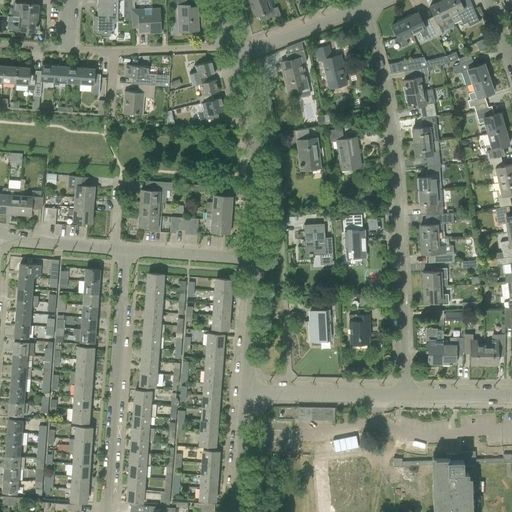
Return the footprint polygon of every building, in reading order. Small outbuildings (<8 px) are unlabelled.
[(117,0),(97,0),(97,20),(93,20),(93,32),(96,35),(100,35),(100,37),(109,37),(110,35),(111,35),(112,34),(114,32),(114,25),(117,21),(117,0)] [(185,0),(168,0),(169,7),(177,7),(178,32),(198,31),(197,7),(186,7),(185,0)] [(247,0),(254,17),(258,16),(260,22),(280,15),(277,7),(271,9),(267,0),(247,0)] [(453,22),(442,0),(429,7),(435,19),(429,22),(435,35),(436,37),(442,34),(439,28),(453,22)] [(458,0),(442,0),(453,22),(453,23),(461,20),(463,24),(467,22),(468,26),(479,22),(478,20),(477,20),(468,0),(464,0),(459,3),(458,0)] [(14,3),(13,16),(19,17),(37,18),(38,5),(14,3)] [(161,33),(160,23),(160,8),(151,9),(152,15),(144,15),(144,10),(131,10),(132,28),(138,27),(138,32),(153,31),(153,33),(161,33)] [(417,13),(404,19),(412,35),(419,31),(422,38),(428,35),(429,38),(435,35),(429,22),(423,25),(417,13)] [(19,17),(8,16),(7,23),(12,24),(12,30),(36,32),(37,18),(19,17)] [(412,35),(404,19),(391,26),(402,47),(408,44),(405,38),(412,35)] [(476,43),(466,47),(465,48),(468,55),(479,51),(476,43)] [(329,88),(336,87),(345,85),(343,75),(344,75),(340,55),(331,57),(328,46),(315,49),(318,62),(323,61),(329,88)] [(285,55),(287,61),(281,63),(288,92),(297,90),(299,97),(309,95),(307,87),(306,87),(301,63),(305,62),(306,62),(303,50),(285,54),(285,55)] [(400,64),(401,72),(403,71),(411,70),(414,69),(418,69),(427,67),(428,67),(424,60),(400,64)] [(199,84),(206,82),(205,76),(214,74),(211,61),(195,66),(196,72),(189,74),(192,86),(199,84)] [(471,68),(469,61),(452,67),(455,74),(460,72),(465,86),(471,84),(488,78),(483,64),(471,68)] [(35,74),(34,90),(32,110),(38,110),(40,96),(41,80),(54,81),(55,66),(42,65),(41,72),(35,71),(35,74)] [(126,65),(125,77),(131,77),(141,78),(140,84),(155,85),(169,86),(169,76),(147,74),(148,66),(126,65)] [(3,66),(2,82),(15,82),(16,67),(3,66)] [(55,66),(54,81),(67,82),(68,67),(55,66)] [(16,67),(15,82),(15,86),(27,87),(27,90),(34,90),(35,74),(29,74),(29,68),(16,67)] [(68,67),(67,82),(80,83),(81,68),(68,67)] [(415,78),(413,78),(403,80),(406,94),(422,91),(421,84),(428,83),(427,77),(428,76),(427,67),(418,69),(414,69),(415,78)] [(94,69),(81,68),(80,83),(93,84),(92,88),(93,90),(95,92),(97,93),(98,93),(98,94),(99,94),(100,75),(94,74),(94,69)] [(488,78),(471,84),(474,92),(468,94),(470,100),(467,101),(469,108),(483,103),(481,96),(493,92),(488,78)] [(206,82),(199,84),(202,95),(198,96),(200,103),(211,100),(209,94),(219,92),(216,79),(206,82)] [(171,83),(174,90),(182,87),(179,80),(171,83)] [(154,98),(155,85),(140,84),(131,83),(131,84),(139,85),(139,92),(125,91),(125,98),(124,98),(123,105),(124,105),(124,112),(135,113),(135,114),(142,115),(144,97),(154,98)] [(428,90),(422,91),(406,94),(408,108),(421,106),(423,117),(421,117),(421,118),(434,116),(436,116),(435,112),(431,89),(428,90)] [(211,100),(200,103),(195,105),(197,113),(198,117),(200,126),(220,127),(217,126),(214,113),(224,111),(221,98),(211,100)] [(478,124),(484,122),(487,133),(504,129),(499,113),(493,115),(491,107),(475,111),(478,124)] [(332,122),(330,114),(322,115),(324,123),(332,122)] [(434,116),(421,118),(422,125),(425,124),(425,127),(412,129),(413,143),(430,141),(437,140),(434,116)] [(336,140),(340,170),(360,167),(357,149),(355,149),(354,139),(356,139),(356,137),(341,140),(339,129),(341,129),(341,128),(328,130),(330,141),(336,140)] [(316,138),(309,139),(307,129),(295,131),(296,141),(300,171),(320,168),(316,138)] [(488,157),(488,159),(500,156),(504,155),(502,146),(508,145),(504,129),(487,133),(491,145),(485,147),(488,157)] [(431,150),(430,141),(413,143),(415,157),(425,156),(426,166),(439,165),(440,165),(438,150),(431,150)] [(488,159),(492,176),(496,175),(497,183),(511,179),(511,163),(502,166),(500,156),(488,159)] [(439,165),(426,166),(427,173),(424,173),(425,177),(417,178),(418,191),(441,190),(441,182),(440,182),(439,165)] [(56,185),(57,175),(46,174),(45,184),(56,185)] [(94,187),(87,186),(88,177),(69,176),(68,188),(75,189),(74,197),(93,198),(94,187)] [(8,187),(19,188),(20,180),(9,179),(8,187)] [(511,179),(497,183),(499,190),(495,191),(499,208),(508,206),(511,206),(509,195),(511,194),(511,179)] [(141,190),(140,202),(159,203),(166,204),(167,191),(171,191),(172,185),(148,183),(148,190),(141,190)] [(0,193),(0,213),(6,214),(8,194),(8,187),(3,187),(2,188),(2,194),(0,193)] [(8,187),(8,194),(6,214),(18,215),(20,193),(20,188),(8,187)] [(441,190),(418,191),(418,204),(425,204),(426,215),(428,215),(443,214),(442,202),(441,190)] [(20,193),(18,215),(30,215),(31,209),(42,209),(43,197),(32,196),(23,195),(24,193),(20,193)] [(207,202),(206,207),(231,209),(232,197),(213,195),(213,196),(213,203),(207,202)] [(93,198),(74,197),(72,197),(71,201),(74,201),(74,209),(92,210),(93,198)] [(159,203),(140,202),(139,214),(160,216),(161,212),(158,212),(159,203)] [(508,206),(499,208),(494,209),(497,225),(506,223),(507,232),(511,231),(511,215),(510,216),(508,206)] [(231,209),(206,207),(206,213),(212,213),(211,219),(230,221),(231,209)] [(92,210),(74,209),(71,209),(71,213),(73,214),(72,222),(91,223),(92,210)] [(443,214),(428,215),(429,225),(420,225),(420,240),(437,239),(444,238),(445,236),(445,233),(443,231),(443,223),(453,223),(453,213),(443,214)] [(160,216),(139,214),(138,227),(149,228),(149,232),(160,233),(161,216),(160,216)] [(230,221),(211,219),(205,219),(205,224),(210,225),(210,232),(229,233),(230,221)] [(324,224),(304,225),(305,256),(308,256),(309,256),(312,256),(331,255),(331,238),(324,238),(324,224)] [(364,230),(354,231),(351,231),(351,229),(344,229),(345,252),(352,252),(352,259),(365,258),(364,230)] [(500,242),(502,252),(495,253),(495,259),(511,256),(511,231),(507,232),(508,240),(500,242)] [(437,239),(420,240),(421,254),(430,253),(431,263),(441,262),(445,262),(454,262),(453,252),(445,252),(444,246),(437,246),(437,239)] [(511,256),(495,259),(496,266),(511,264),(511,271),(511,273),(505,274),(506,283),(511,282),(511,256)] [(496,266),(495,259),(488,260),(489,267),(496,266)] [(20,264),(19,276),(32,277),(32,278),(39,278),(40,266),(20,264)] [(436,271),(422,272),(423,287),(441,287),(447,286),(446,268),(436,269),(436,271)] [(86,269),(85,281),(98,282),(99,270),(86,269)] [(50,279),(57,279),(58,271),(50,271),(50,279)] [(147,274),(147,286),(162,287),(163,275),(147,274)] [(19,276),(18,288),(32,289),(32,278),(32,277),(19,276)] [(57,279),(50,279),(49,286),(57,287),(57,279)] [(215,279),(215,289),(214,291),(230,292),(231,280),(215,279)] [(85,281),(84,293),(97,294),(98,282),(85,281)] [(147,286),(146,299),(161,300),(162,287),(147,286)] [(441,287),(423,287),(424,303),(434,302),(437,302),(437,305),(448,304),(447,294),(441,294),(441,287)] [(18,288),(17,301),(38,302),(38,297),(31,296),(32,289),(18,288)] [(230,292),(214,291),(213,304),(229,305),(230,292)] [(97,294),(84,293),(83,306),(97,307),(97,294)] [(58,295),(58,304),(65,304),(66,296),(58,295)] [(146,299),(145,311),(160,312),(161,300),(146,299)] [(38,302),(17,301),(16,313),(30,314),(30,307),(37,308),(38,302)] [(65,304),(58,304),(57,312),(64,312),(65,304)] [(229,305),(213,304),(213,316),(228,317),(229,305)] [(97,307),(83,306),(82,318),(96,319),(97,307)] [(328,310),(319,311),(309,311),(310,327),(309,327),(309,339),(329,338),(328,310)] [(145,311),(144,323),(159,325),(160,312),(145,311)] [(461,311),(445,311),(445,320),(461,320),(461,311)] [(30,314),(16,313),(15,325),(29,326),(30,314)] [(368,314),(358,315),(348,315),(350,345),(368,344),(367,322),(369,322),(368,314)] [(228,317),(213,316),(212,329),(227,330),(228,317)] [(96,319),(82,318),(81,330),(95,331),(96,319)] [(56,319),(56,328),(63,328),(64,320),(56,319)] [(144,323),(143,336),(159,337),(159,325),(144,323)] [(29,326),(15,325),(14,337),(28,338),(29,326)] [(63,328),(56,328),(55,336),(62,337),(63,328)] [(95,331),(81,330),(73,329),(73,334),(75,335),(75,342),(94,343),(95,331)] [(433,340),(428,339),(427,363),(442,363),(442,344),(443,331),(436,331),(436,329),(433,329),(433,340)] [(207,333),(206,346),(222,347),(223,335),(207,333)] [(472,334),(463,334),(463,354),(463,351),(470,351),(470,364),(484,364),(483,345),(476,345),(476,340),(472,340),(472,334)] [(491,345),(483,345),(484,364),(497,364),(497,352),(504,352),(504,356),(504,335),(500,335),(491,335),(491,345)] [(159,337),(143,336),(142,348),(158,349),(159,337)] [(442,363),(456,363),(456,352),(462,352),(462,356),(463,356),(463,354),(463,338),(456,338),(456,339),(450,338),(449,345),(442,344),(442,363)] [(14,342),(13,354),(32,355),(33,343),(14,342)] [(206,346),(206,358),(221,359),(222,347),(206,346)] [(93,348),(83,347),(78,347),(77,359),(92,361),(93,348)] [(142,348),(141,361),(157,362),(158,349),(142,348)] [(13,354),(12,366),(26,367),(31,368),(32,355),(13,354)] [(206,358),(205,371),(220,372),(221,359),(206,358)] [(77,359),(76,372),(92,373),(92,361),(77,359)] [(157,362),(141,361),(140,373),(156,374),(157,362)] [(26,367),(12,366),(11,378),(25,379),(26,367)] [(220,372),(205,371),(204,383),(219,384),(220,372)] [(92,373),(76,372),(75,384),(91,385),(92,373)] [(156,374),(140,373),(139,386),(155,387),(156,374)] [(11,378),(10,390),(24,391),(29,392),(30,380),(25,379),(11,378)] [(204,383),(203,395),(218,397),(219,384),(204,383)] [(75,384),(74,397),(90,398),(91,385),(75,384)] [(24,391),(10,390),(9,403),(23,404),(23,403),(24,391)] [(135,390),(134,402),(149,404),(150,391),(135,390)] [(218,397),(203,395),(202,408),(217,409),(218,397)] [(74,397),(73,409),(89,410),(90,398),(74,397)] [(149,404),(134,402),(133,415),(148,416),(149,404)] [(23,404),(9,403),(8,415),(22,416),(22,415),(26,415),(27,403),(23,403),(23,404)] [(202,408),(201,420),(217,421),(217,409),(202,408)] [(334,408),(322,408),(322,420),(334,421),(334,408)] [(89,410),(73,409),(72,422),(88,423),(89,410)] [(133,415),(132,427),(147,428),(148,416),(133,415)] [(8,420),(7,432),(21,433),(22,421),(8,420)] [(217,421),(201,420),(200,433),(216,434),(217,421)] [(91,428),(81,427),(76,427),(75,439),(90,440),(91,428)] [(132,427),(131,440),(147,441),(147,428),(132,427)] [(7,432),(6,444),(20,445),(21,433),(7,432)] [(216,434),(200,433),(199,445),(215,446),(216,434)] [(75,439),(74,452),(89,453),(90,440),(75,439)] [(131,440),(130,452),(146,453),(147,441),(131,440)] [(368,511),(370,467),(364,466),(365,443),(354,443),(354,447),(304,445),(304,458),(312,458),(311,475),(332,476),(331,509),(334,509),(333,511),(368,511)] [(20,445),(6,444),(5,456),(19,457),(20,445)] [(203,450),(202,463),(217,464),(218,451),(203,450)] [(446,460),(434,461),(434,465),(435,511),(468,511),(468,472),(463,472),(463,464),(475,464),(475,459),(475,451),(464,452),(462,454),(446,454),(446,460)] [(74,452),(73,464),(89,465),(89,453),(74,452)] [(130,452),(129,465),(145,466),(146,453),(130,452)] [(511,460),(511,456),(511,457),(511,454),(502,454),(503,458),(475,459),(475,464),(511,462),(511,461),(511,460)] [(5,456),(4,468),(18,469),(21,469),(22,457),(19,457),(5,456)] [(401,459),(393,458),(393,467),(401,467),(401,466),(434,465),(434,461),(401,462),(401,459)] [(36,464),(36,470),(43,471),(44,459),(37,459),(36,464)] [(217,464),(202,463),(201,475),(216,476),(217,464)] [(89,465),(73,464),(72,476),(88,478),(89,465)] [(129,465),(128,477),(144,478),(145,466),(129,465)] [(18,469),(4,468),(3,480),(17,481),(18,469)] [(36,470),(35,481),(42,481),(43,471),(36,470)] [(45,475),(44,486),(50,487),(53,487),(54,475),(45,475)] [(216,476),(201,475),(200,488),(215,489),(216,476)] [(72,476),(71,489),(87,490),(88,478),(72,476)] [(128,477),(127,489),(143,491),(144,478),(128,477)] [(17,481),(3,480),(2,492),(16,494),(17,481)] [(215,489),(200,488),(199,500),(215,501),(215,489)] [(87,490),(71,489),(70,501),(86,503),(87,490)] [(143,491),(127,489),(126,502),(142,503),(143,491)] [(15,505),(15,503),(15,497),(2,497),(2,504),(15,505)] [(201,503),(200,509),(200,511),(205,511),(213,511),(214,504),(201,503)]
